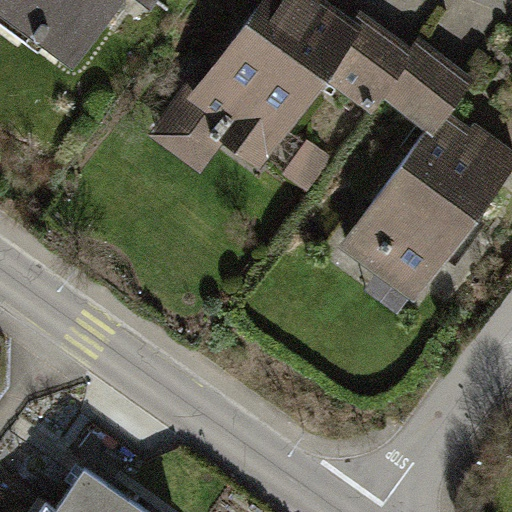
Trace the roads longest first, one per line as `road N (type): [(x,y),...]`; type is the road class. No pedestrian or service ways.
road 1 (tertiary): [(0,267),(345,511)]
road 2 (residential): [(511,344),(383,511)]
